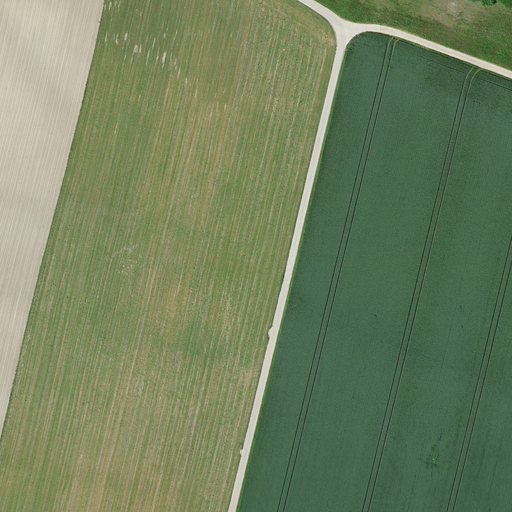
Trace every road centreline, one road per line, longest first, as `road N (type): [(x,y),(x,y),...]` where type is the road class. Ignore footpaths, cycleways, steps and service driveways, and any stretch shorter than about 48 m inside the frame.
road 1 (track): [(338,25),(339,51),(231,511)]
road 2 (track): [(338,25),(380,27),(511,75)]
